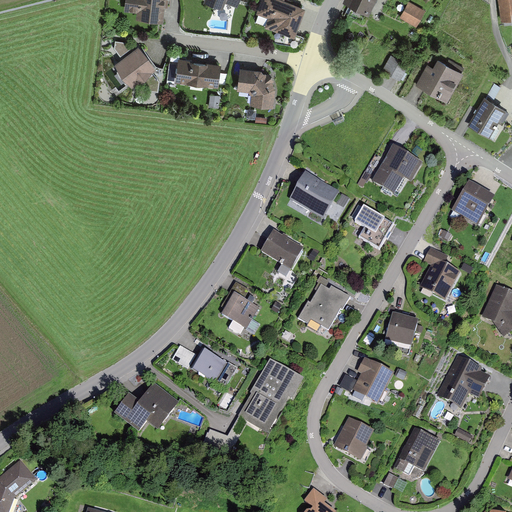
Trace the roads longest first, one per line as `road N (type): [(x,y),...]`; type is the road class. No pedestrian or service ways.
road 1 (residential): [(311,59),(265,187),(226,259),(174,327),(140,359),(0,442)]
road 2 (residential): [(318,399),(463,152)]
road 3 (residential): [(311,59),(382,94),(463,152)]
road 4 (residential): [(392,511),(333,476),(316,441),(318,399)]
road 5 (residential): [(311,59),(174,39)]
road 6 (residential): [(511,411),(479,481),(448,511)]
